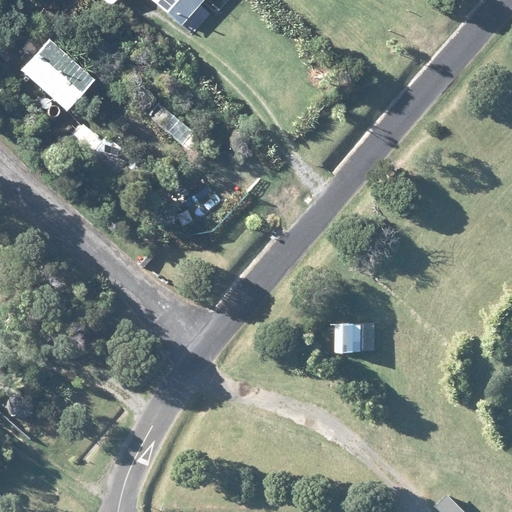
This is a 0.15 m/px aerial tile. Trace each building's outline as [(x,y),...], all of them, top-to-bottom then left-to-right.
[(145,0),(177,27),(200,0),(145,0)] [(14,71),(57,111),(85,81),(42,40),(14,71)] [(186,148),(195,155),(215,133),(206,125),(186,148)] [(157,172),(107,131),(86,156),(137,197),(157,172)] [(155,146),(171,158),(182,143),(166,132),(155,146)] [(439,506),(444,511),(465,511),(449,496),(439,506)]
